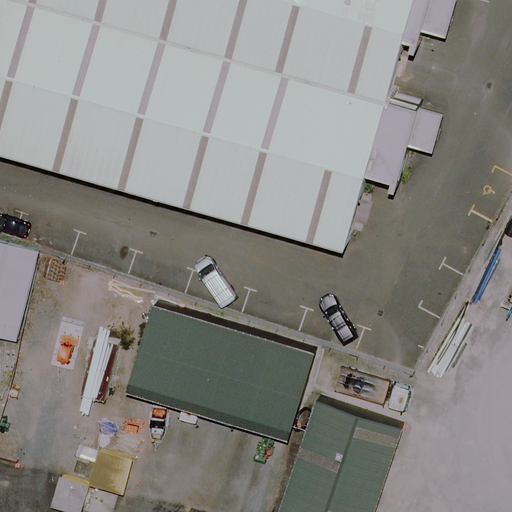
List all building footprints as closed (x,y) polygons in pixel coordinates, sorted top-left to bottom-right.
[(0,0),(0,154),(342,250),(363,176),(395,185),(406,145),(431,151),(441,117),(385,101),(402,43),(416,47),(421,31),(445,38),(455,0),(0,0)] [(43,250),(0,239),(0,332),(21,337),(43,250)] [(313,357),(152,307),(125,394),(286,443),(313,357)] [(375,511),(403,431),(316,402),(279,511),(375,511)] [(101,447),(93,482),(130,491),(139,456),(101,447)] [(85,510),(93,482),(59,473),(51,501),(85,510)]
